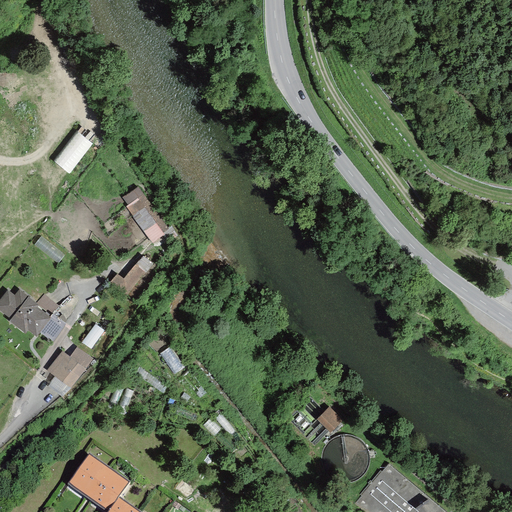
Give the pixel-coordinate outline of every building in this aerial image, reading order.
[(54,155),(70,169),(95,140),(80,126),(54,155)] [(166,227),(137,187),(123,197),(129,204),(127,205),(133,212),(138,208),(156,234),(166,227)] [(82,252),(88,241),(85,239),(78,249),(82,252)] [(123,292),(142,270),(135,265),(123,279),(117,274),(111,282),(123,292)] [(15,297),(7,291),(0,300),(0,307),(12,317),(11,318),(25,329),(28,325),(36,332),(57,304),(43,293),(35,304),(19,291),(15,297)] [(52,341),(65,324),(56,317),(57,316),(53,313),(40,331),(52,341)] [(90,348),(104,330),(95,323),(81,342),(90,348)] [(173,341),(177,336),(173,332),(169,337),(173,341)] [(172,342),(161,350),(175,371),(186,364),(172,342)] [(70,385),(89,358),(78,349),(71,358),(63,353),(50,370),(70,385)] [(330,430),(340,418),(328,406),(317,418),(330,430)] [(131,511),(115,500),(126,486),(89,459),(72,484),(111,511),(110,511),(131,511)] [(366,511),(446,511),(388,463),(355,503),(366,511)]
